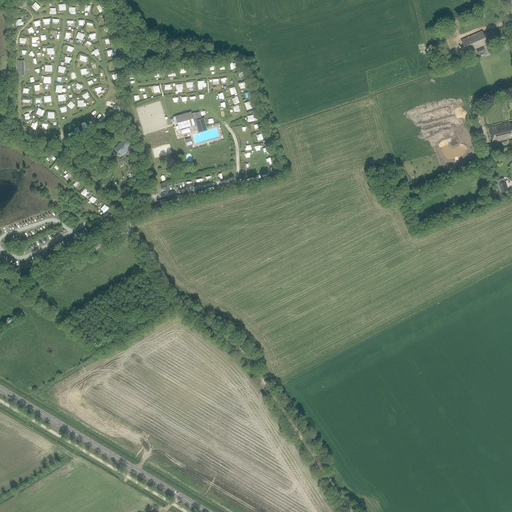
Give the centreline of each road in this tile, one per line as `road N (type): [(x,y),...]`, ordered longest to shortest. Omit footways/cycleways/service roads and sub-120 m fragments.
road 1 (track): [(350,511),(245,356),(184,304),(131,230)]
road 2 (primary): [(204,511),(0,388)]
road 3 (track): [(111,238),(30,283),(0,276)]
